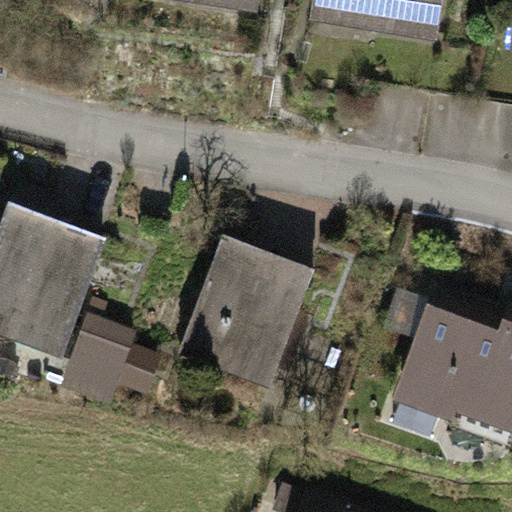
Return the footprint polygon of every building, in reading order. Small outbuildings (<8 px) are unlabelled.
[(321,0),(321,1),(383,10),(380,28),(420,33),(424,0),(321,0)] [(19,318),(68,337),(105,239),(54,219),(62,200),(24,186),(0,250),(0,331),(13,336),(19,318)] [(230,348),(280,367),(317,270),(263,250),(257,265),(222,252),(184,352),(223,367),(230,348)] [(459,403),(511,422),(511,321),(511,325),(438,299),(404,395),(456,413),(459,403)] [(135,333),(96,318),(72,381),(111,396),(135,333)] [(145,388),(158,356),(137,348),(124,380),(145,388)] [(293,511),(361,511),(316,495),(316,497),(287,486),(279,507),(293,511)]
